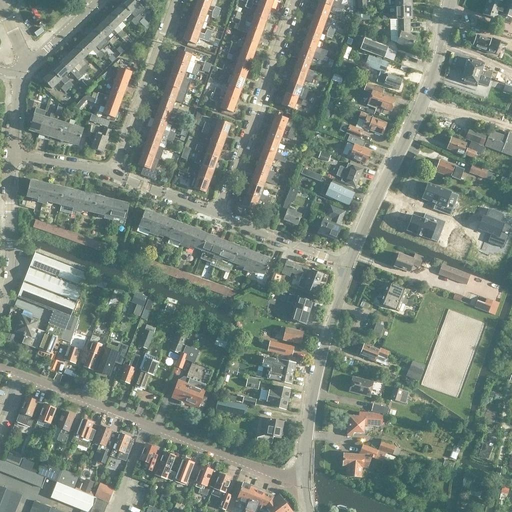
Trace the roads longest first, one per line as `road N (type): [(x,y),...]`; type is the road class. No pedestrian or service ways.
road 1 (residential): [(304,480),(0,367)]
road 2 (tertiary): [(347,263),(422,103),(450,0)]
road 3 (residential): [(218,214),(299,0)]
road 4 (tertiary): [(304,480),(314,382),(347,263)]
road 5 (residential): [(177,0),(113,172)]
road 6 (residential): [(0,312),(10,271),(12,154)]
road 7 (residential): [(347,263),(218,214)]
